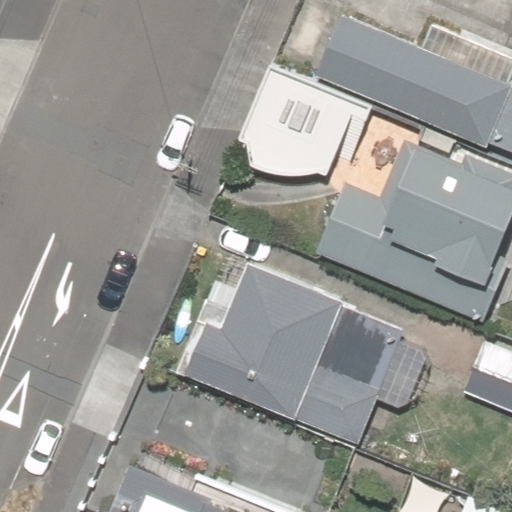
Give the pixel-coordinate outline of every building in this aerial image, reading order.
[(425,49),(347,16),(321,79),(492,151),(494,145),(511,153),(511,58),(435,26),(425,49)] [(377,109),(275,66),(244,143),(252,147),(256,170),(271,175),(286,178),(299,179),(312,179),(324,176),(331,179),(341,157),(348,161),(365,123),(370,125),(377,109)] [(385,199),(350,185),(321,256),(490,327),(511,273),(511,262),(506,260),(511,245),(511,173),(472,157),(471,159),(449,150),(445,158),(410,142),(385,199)] [(242,292),(220,283),(212,301),(210,300),(181,375),(363,448),(382,402),(401,409),(412,406),(430,362),(423,349),(406,342),(410,332),(349,307),(350,305),(253,267),(242,292)] [(511,351),(485,341),(464,395),(511,413),(511,351)] [(326,511),(338,479),(304,467),(288,511),(326,511)] [(226,511),(223,511),(225,505),(139,470),(121,511),(226,511)] [(509,511),(472,498),(466,511),(509,511)]
